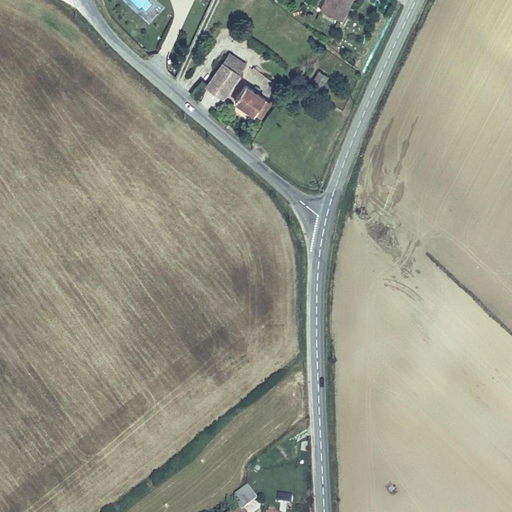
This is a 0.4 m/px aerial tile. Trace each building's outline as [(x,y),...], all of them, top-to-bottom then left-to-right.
[(332,0),(327,12),(348,21),(356,0),(332,0)] [(319,26),(330,30),(333,23),(322,18),(319,26)] [(228,51),(223,57),(240,70),(244,64),(228,51)] [(240,70),(223,57),(203,84),(220,97),(240,70)] [(309,82),(319,88),(328,73),(321,67),(309,82)] [(242,82),(232,97),(256,116),(267,101),(242,82)] [(247,484),(233,496),(244,508),(257,497),(247,484)] [(277,511),(278,510),(279,504),(272,503),(271,509),(266,509),(265,511),(277,511)]
